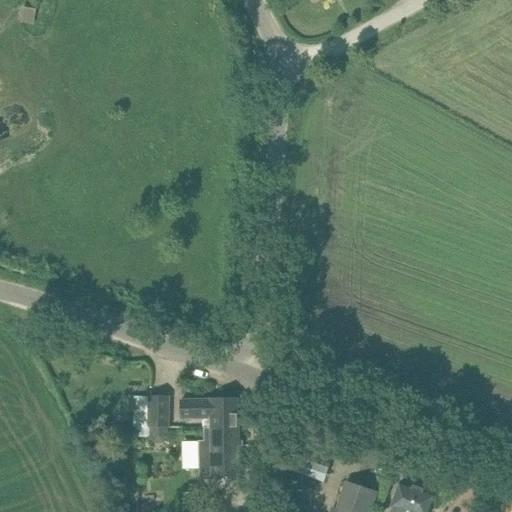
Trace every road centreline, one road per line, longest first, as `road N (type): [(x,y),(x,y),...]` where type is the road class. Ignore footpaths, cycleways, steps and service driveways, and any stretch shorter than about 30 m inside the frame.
road 1 (unclassified): [(254,381),(281,71)]
road 2 (unclassified): [(511,467),(254,381)]
road 3 (unclassified): [(254,381),(0,297)]
road 4 (unclassified): [(281,71),(420,0)]
